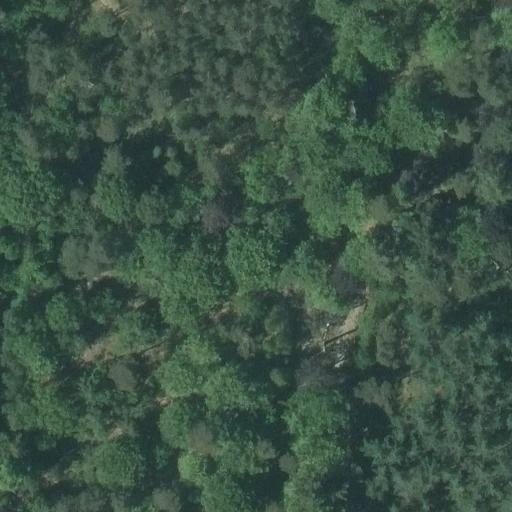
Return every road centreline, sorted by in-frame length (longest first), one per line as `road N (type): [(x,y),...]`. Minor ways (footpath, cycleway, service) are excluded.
road 1 (track): [(511,137),(497,229),(373,270),(337,326),(326,511)]
road 2 (unknown): [(38,0),(0,309)]
